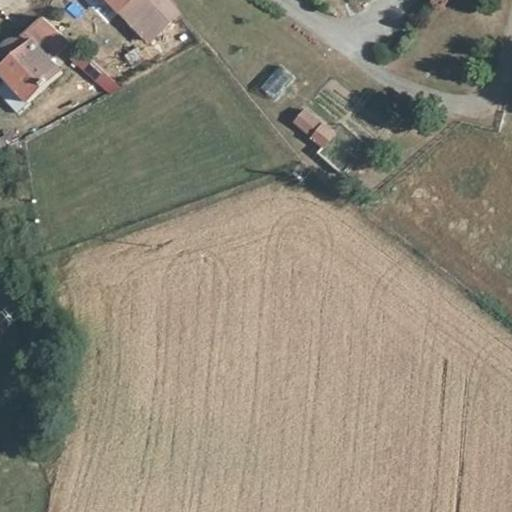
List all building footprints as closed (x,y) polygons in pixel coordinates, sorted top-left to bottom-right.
[(95,0),(132,44),(166,16),(154,0),(95,0)] [(43,58),(52,47),(30,23),(0,45),(0,84),(14,102),(44,78),(35,64),(43,58)] [(85,102),(99,94),(52,47),(43,58),(85,102)] [(89,75),(110,97),(120,87),(99,65),(89,75)] [(277,100),(295,78),(280,65),(262,87),(277,100)] [(297,111),(287,122),(303,136),(314,126),(297,111)]
